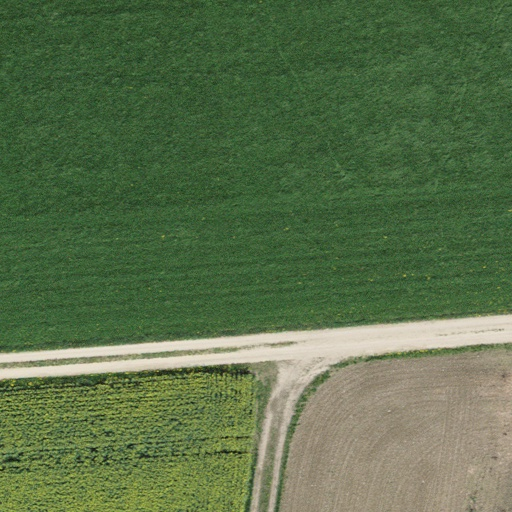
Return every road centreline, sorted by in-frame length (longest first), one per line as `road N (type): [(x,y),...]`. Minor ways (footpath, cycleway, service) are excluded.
road 1 (track): [(511,318),(0,356)]
road 2 (track): [(260,511),(289,334)]
